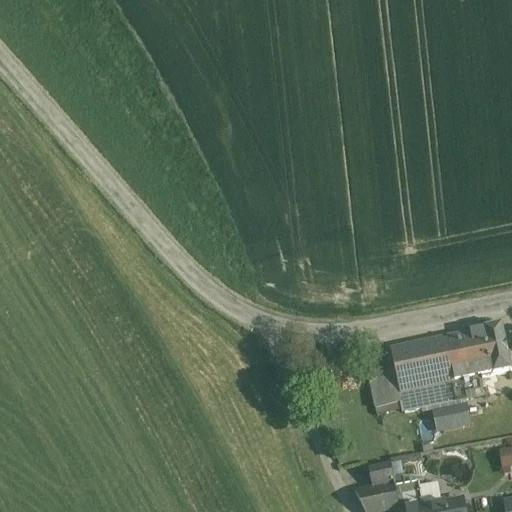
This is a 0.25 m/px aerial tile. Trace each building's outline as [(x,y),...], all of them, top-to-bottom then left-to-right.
[(501,323),(394,345),(404,391),(510,370),(501,323)] [(391,354),(379,357),(383,378),(395,375),(391,354)] [(465,409),(436,415),(439,432),(468,427),(465,409)] [(511,471),(511,449),(502,450),(503,472),(511,471)] [(464,511),(462,502),(410,511),(464,511)]
